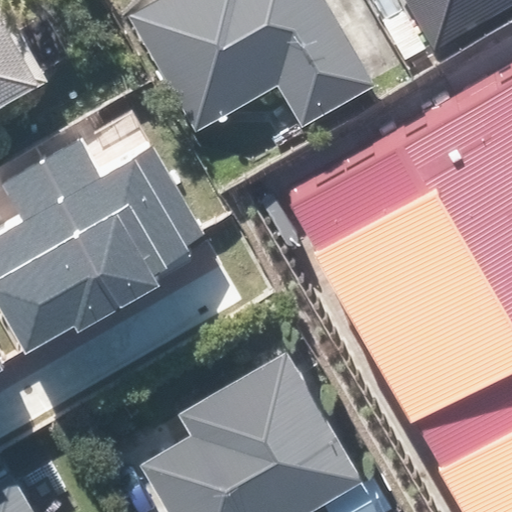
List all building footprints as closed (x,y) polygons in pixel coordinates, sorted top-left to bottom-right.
[(150,0),(121,17),(188,136),(267,91),(291,133),(413,64),(376,0),(150,0)] [(511,0),(397,0),(426,49),(511,0)] [(0,106),(41,82),(0,10),(0,106)] [(511,511),(511,59),(297,183),(486,511),(511,511)] [(152,271),(196,247),(142,151),(89,180),(64,135),(31,153),(117,308),(160,284),(152,271)] [(0,229),(0,308),(20,345),(64,320),(71,334),(117,308),(31,153),(0,169),(0,185),(19,219),(0,229)] [(270,349),(155,416),(168,438),(126,463),(153,511),(288,511),(345,479),(270,349)] [(0,511),(27,511),(2,467),(0,468),(0,511)] [(313,511),(373,511),(385,504),(362,472),(311,508),(313,511)]
